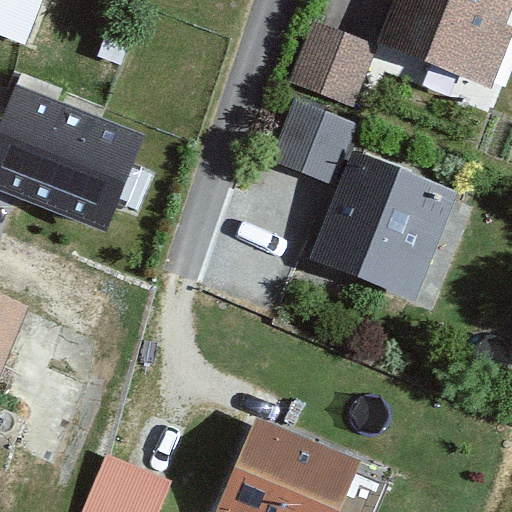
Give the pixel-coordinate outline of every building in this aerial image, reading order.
[(0,0),(0,23),(9,0),(0,0)] [(511,48),(511,0),(413,0),(397,39),(499,82),(511,48)] [(317,27),(293,90),(351,113),(376,49),(317,27)] [(360,127),(301,103),(279,159),(338,183),(360,127)] [(130,149),(23,107),(0,166),(0,203),(94,241),(130,149)] [(463,196),(369,157),(330,252),(423,290),(463,196)] [(0,404),(42,309),(0,290),(0,404)] [(333,511),(351,469),(264,433),(230,511),(333,511)] [(162,511),(178,473),(110,447),(84,511),(162,511)]
